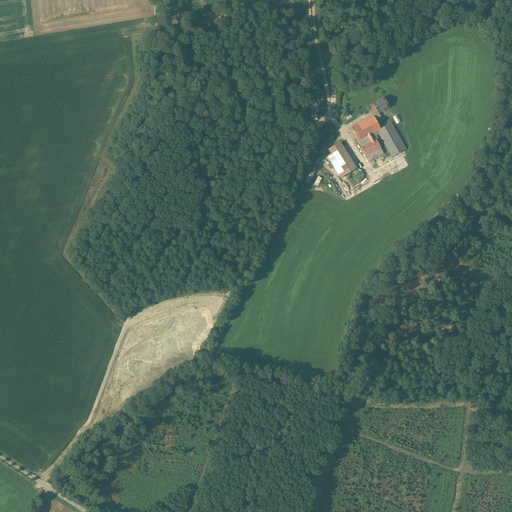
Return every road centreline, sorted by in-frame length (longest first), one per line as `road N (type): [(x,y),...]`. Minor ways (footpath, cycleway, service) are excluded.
road 1 (track): [(188,511),(234,391),(451,469),(511,474)]
road 2 (track): [(332,117),(308,128),(237,223),(231,291),(185,292),(120,319)]
road 3 (track): [(462,470),(482,277),(463,274)]
road 4 (unclassified): [(312,0),(333,120)]
